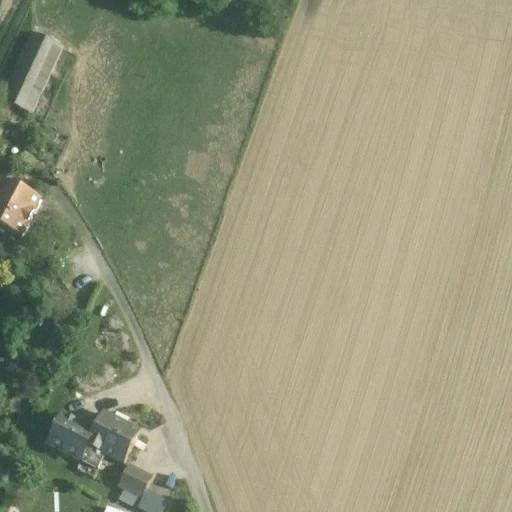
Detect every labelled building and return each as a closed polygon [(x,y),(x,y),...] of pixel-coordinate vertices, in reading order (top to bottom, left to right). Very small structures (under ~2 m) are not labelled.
[(30,35),(0,100),(0,101),(32,116),(62,50),(30,35)] [(27,194),(3,182),(0,187),(0,188),(0,204),(32,221),(41,202),(37,199),(27,194)] [(40,192),(30,187),(27,194),(37,199),(40,192)] [(32,221),(0,204),(0,228),(22,240),(32,221)] [(95,436),(64,420),(49,448),(99,473),(106,459),(124,468),(141,436),(104,418),(95,436)] [(129,469),(119,489),(143,502),(147,493),(153,481),(129,469)] [(162,511),(167,502),(147,493),(143,502),(138,511),(162,511)]
